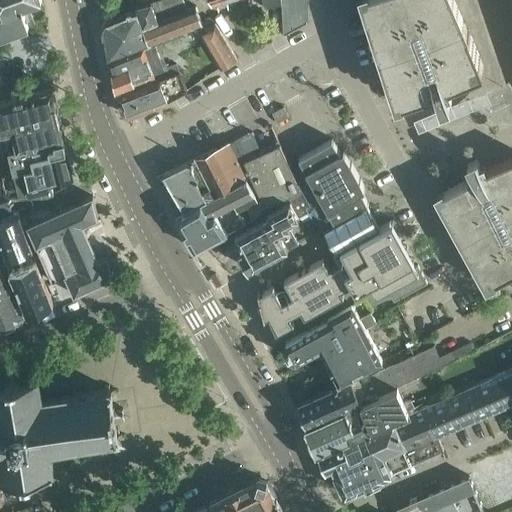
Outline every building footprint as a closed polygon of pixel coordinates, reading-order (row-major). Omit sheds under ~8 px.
[(0,0),(0,35),(29,25),(23,11),(33,7),(31,1),(33,0),(0,0)] [(111,59),(143,46),(206,22),(204,19),(196,5),(188,8),(184,0),(157,0),(151,2),(137,6),(137,9),(105,22),(101,28),(103,40),(102,41),(106,61),(111,59)] [(263,0),(266,7),(282,3),(283,34),(284,35),(307,22),(305,0),(211,0),(212,3),(222,0),(228,0),(229,0),(263,0)] [(453,89),(450,84),(485,69),(469,32),(468,32),(453,0),(364,0),(397,102),(432,91),(434,96),(438,95),(440,101),(451,97),(448,91),(453,89)] [(210,16),(204,19),(206,22),(207,25),(198,28),(220,67),(237,58),(216,21),(210,16)] [(491,79),(503,75),(489,28),(475,32),(485,66),(487,65),(491,79)] [(143,46),(111,59),(114,72),(113,72),(116,89),(157,73),(143,46)] [(161,78),(117,95),(120,104),(119,104),(123,114),(129,116),(168,100),(187,90),(178,70),(161,79),(161,78)] [(53,88),(0,101),(0,151),(9,149),(12,160),(34,155),(33,150),(66,142),(60,119),(61,118),(58,106),(57,106),(53,88)] [(273,112),(278,122),(290,116),(284,106),(273,112)] [(274,122),(257,129),(262,142),(270,139),(272,144),(281,141),(274,122)] [(291,201),(299,216),(313,208),(324,228),(328,235),(325,237),(328,243),(331,241),(336,250),(334,251),(340,262),(329,267),(323,258),(284,279),(294,296),(283,302),(274,285),(260,293),(260,292),(258,292),(264,318),(266,318),(266,317),(269,316),(276,332),(294,322),(290,316),(301,310),(305,316),(344,295),(341,289),(352,284),(356,292),(369,284),(378,301),(391,294),(394,300),(428,282),(418,264),(415,265),(400,238),(390,220),(380,226),(375,217),(379,215),(375,209),(372,211),(368,204),(369,204),(362,190),(365,188),(360,176),(352,161),(350,159),(344,150),(341,152),(332,138),(299,157),(307,171),(304,182),(307,187),(289,197),(292,201),(291,201)] [(196,157),(164,173),(186,211),(246,178),(251,176),(244,159),(235,139),(196,157)] [(34,155),(12,160),(15,170),(22,168),(28,191),(48,188),(67,181),(65,175),(74,173),(66,142),(33,150),(34,155)] [(280,143),(244,159),(251,176),(246,178),(256,199),(261,208),(301,189),(280,143)] [(437,194),(486,284),(487,286),(511,271),(511,157),(487,168),(484,163),(480,165),(478,159),(468,164),(470,169),(466,172),(469,177),(437,194)] [(245,223),(237,209),(245,205),(252,219),(255,217),(261,208),(256,199),(252,201),(248,194),(240,183),(182,213),(177,216),(196,250),(204,245),(245,223)] [(63,270),(74,294),(113,277),(108,255),(98,259),(92,246),(93,246),(94,247),(98,245),(98,244),(94,235),(93,235),(89,237),(89,238),(83,225),(99,218),(93,196),(28,225),(53,281),(56,279),(53,274),(63,270)] [(299,217),(299,216),(291,201),(290,200),(267,212),(269,216),(236,234),(244,250),(241,252),(242,254),(239,258),(243,266),(248,266),(250,268),(299,242),(288,223),(299,217)] [(0,203),(0,217),(13,212),(10,201),(0,203)] [(0,241),(7,260),(33,250),(18,211),(7,215),(9,220),(0,223),(0,241)] [(54,304),(38,263),(10,273),(28,315),(54,304)] [(0,329),(22,321),(24,316),(0,271),(0,329)] [(286,341),(286,342),(285,346),(291,359),(296,360),(313,351),(317,358),(325,353),(340,382),(383,359),(366,328),(376,322),(371,312),(361,317),(354,305),(288,341),(286,341)] [(470,342),(450,352),(453,359),(474,350),(470,342)] [(308,427),(330,416),(453,359),(450,352),(439,357),(434,346),(370,375),(372,378),(364,382),(365,386),(357,390),(351,377),(335,385),(336,386),(297,404),(308,427)] [(511,368),(460,391),(472,420),(511,402),(511,368)] [(0,476),(2,476),(3,480),(23,477),(24,485),(35,484),(34,476),(54,472),(50,450),(65,447),(66,451),(70,451),(69,447),(81,445),(82,449),(85,449),(85,444),(96,442),(97,447),(101,446),(101,441),(113,439),(113,444),(117,444),(117,439),(121,438),(121,434),(116,434),(114,424),(127,421),(124,403),(111,405),(110,394),(114,393),(114,389),(108,389),(108,385),(104,386),(104,391),(92,393),(91,388),(88,389),(88,393),(76,395),(75,391),(71,391),(72,396),(60,398),(60,393),(56,394),(56,398),(42,401),(38,376),(20,379),(18,371),(7,372),(9,381),(0,382),(0,476)] [(330,416),(308,427),(305,428),(316,453),(319,451),(409,412),(397,386),(330,416)] [(460,391),(423,407),(442,450),(444,449),(437,435),(472,420),(460,391)] [(442,450),(423,407),(409,412),(319,453),(326,468),(333,465),(336,472),(337,475),(336,475),(334,480),(338,489),(343,491),(344,491),(345,493),(356,488),(356,489),(385,476),(385,475),(442,450)] [(209,504),(213,511),(283,511),(276,498),(276,499),(267,481),(260,479),(209,504)] [(466,511),(479,506),(473,490),(463,495),(456,482),(392,511),(466,511)] [(36,511),(33,502),(7,511),(36,511)]
